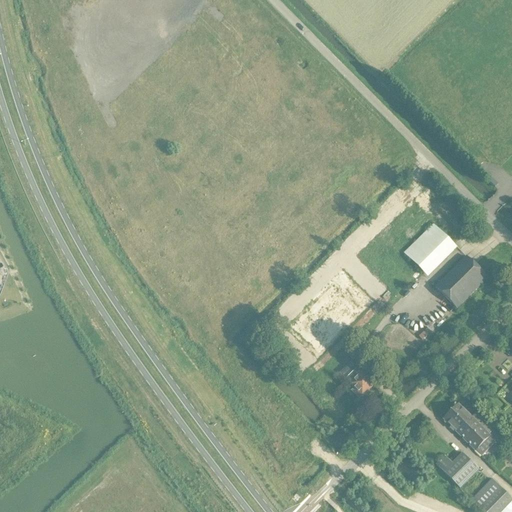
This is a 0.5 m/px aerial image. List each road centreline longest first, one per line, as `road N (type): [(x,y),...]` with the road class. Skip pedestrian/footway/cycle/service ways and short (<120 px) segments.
road 1 (tertiary): [(268,511),(160,370),(79,244),(29,136),(0,37)]
road 2 (tertiary): [(0,97),(26,171),(91,296),(249,511)]
road 3 (unclassified): [(511,240),(271,0)]
road 4 (unclassified): [(346,471),(511,306)]
